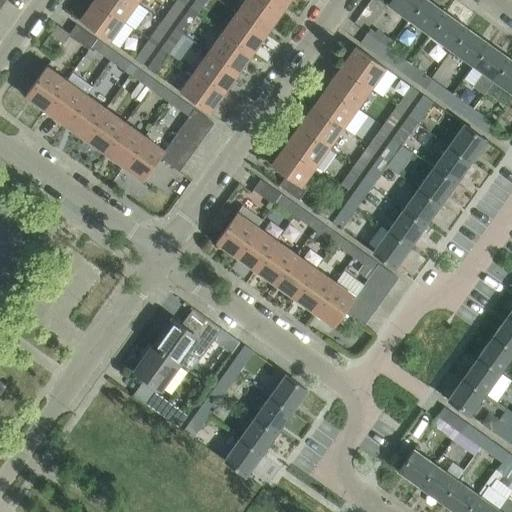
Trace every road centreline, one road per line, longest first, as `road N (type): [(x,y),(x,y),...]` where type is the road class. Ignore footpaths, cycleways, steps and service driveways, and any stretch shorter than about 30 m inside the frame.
road 1 (residential): [(161,255),(341,0)]
road 2 (residential): [(0,484),(161,255)]
road 3 (residential): [(356,392),(427,292),(453,292),(511,212)]
road 4 (residential): [(356,392),(161,255)]
road 5 (residential): [(161,255),(0,141)]
road 6 (residential): [(384,511),(338,469),(361,423),(356,392)]
